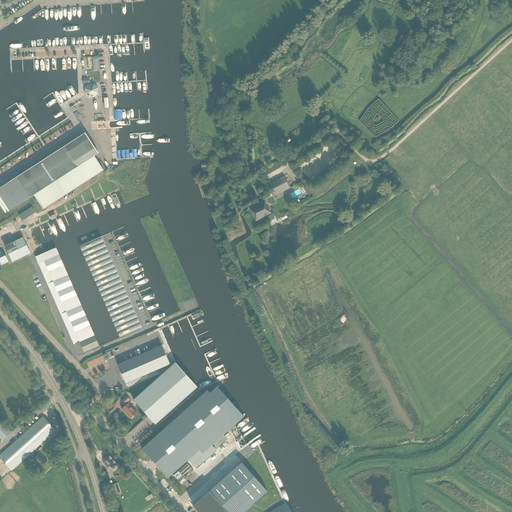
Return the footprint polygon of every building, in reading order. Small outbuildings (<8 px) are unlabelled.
[(96,96),(98,95),(97,94),(98,93),(97,88),(94,84),(88,85),(85,89),(85,94),(89,97),(94,97),(96,96)] [(98,162),(94,156),(98,153),(85,133),(0,187),(0,200),(7,212),(34,195),(43,209),(103,170),(105,172),(107,171),(100,161),(98,162)] [(273,164),(267,168),(270,173),(276,170),(273,164)] [(265,176),(270,173),(267,168),(262,171),(265,176)] [(276,196),(290,188),(284,176),(269,184),(276,196)] [(249,209),(256,221),(265,216),(268,220),(269,219),(270,221),(275,219),(272,214),(271,215),(270,213),(264,201),(249,209)] [(34,212),(32,208),(19,216),(22,220),(34,212)] [(103,242),(101,236),(80,246),(82,251),(103,242)] [(12,262),(30,253),(23,237),(4,246),(12,262)] [(106,247),(103,242),(82,251),(84,256),(106,247)] [(86,261),(108,252),(106,247),(84,256),(86,261)] [(4,256),(1,250),(0,250),(0,262),(1,265),(8,262),(5,255),(4,256)] [(57,250),(36,259),(38,264),(45,261),(59,255),(57,250)] [(110,257),(108,252),(86,261),(88,266),(110,257)] [(59,255),(45,261),(38,264),(41,269),(61,260),(59,255)] [(110,257),(88,266),(91,271),(112,262),(110,257)] [(43,274),(64,265),(61,260),(41,269),(43,274)] [(91,271),(93,276),(114,267),(112,262),(91,271)] [(64,265),(43,274),(45,279),(66,270),(64,265)] [(95,281),(117,272),(114,267),(93,276),(95,281)] [(45,279),(47,284),(68,275),(66,270),(45,279)] [(97,286),(119,277),(117,272),(95,281),(97,286)] [(68,275),(47,284),(49,289),(70,280),(68,275)] [(100,291),(121,282),(119,277),(97,286),(100,291)] [(70,280),(49,289),(52,294),(72,285),(70,280)] [(121,282),(100,291),(102,297),(123,287),(121,282)] [(75,290),(72,285),(52,294),(54,299),(75,290)] [(102,297),(104,302),(126,292),(123,287),(102,297)] [(56,304),(77,295),(75,290),(54,299),(56,304)] [(104,302),(106,307),(128,297),(126,292),(104,302)] [(79,300),(77,295),(56,304),(58,309),(79,300)] [(130,302),(128,297),(106,307),(108,312),(130,302)] [(79,300),(58,309),(61,314),(81,305),(79,300)] [(130,302),(108,312),(111,317),(132,307),(130,302)] [(63,319),(83,310),(81,305),(61,314),(63,319)] [(132,307),(111,317),(113,322),(135,312),(132,307)] [(65,324),(86,315),(83,310),(63,319),(65,324)] [(137,317),(135,312),(113,322),(115,327),(137,317)] [(88,320),(86,315),(65,324),(67,329),(88,320)] [(137,317),(115,327),(117,332),(139,322),(137,317)] [(69,335),(90,325),(88,320),(67,329),(69,335)] [(117,332),(120,337),(141,327),(139,322),(117,332)] [(92,330),(90,325),(69,335),(72,340),(92,330)] [(95,336),(92,330),(72,340),(74,345),(95,336)] [(76,350),(97,341),(95,336),(74,345),(76,350)] [(78,355),(99,346),(97,341),(76,350),(78,355)] [(162,345),(117,364),(126,383),(170,364),(162,345)] [(164,372),(133,399),(155,424),(197,387),(175,362),(164,372)] [(210,393),(207,390),(142,449),(168,477),(199,449),(202,453),(234,425),(244,416),(217,386),(210,393)] [(128,403),(131,401),(127,397),(121,402),(124,404),(126,406),(122,409),(130,419),(137,413),(128,403)] [(43,416),(31,427),(0,455),(0,457),(11,471),(30,454),(41,466),(46,461),(35,449),(56,431),(43,416)] [(0,421),(0,439),(2,442),(11,433),(0,421)] [(231,442),(237,437),(234,434),(228,438),(231,442)] [(112,469),(117,464),(108,454),(103,459),(105,461),(103,462),(109,468),(110,467),(112,469)] [(241,462),(192,505),(198,511),(243,511),(267,491),(241,462)] [(187,463),(174,476),(181,484),(186,480),(184,478),(193,470),(187,463)] [(291,511),(285,502),(269,511),(291,511)]
